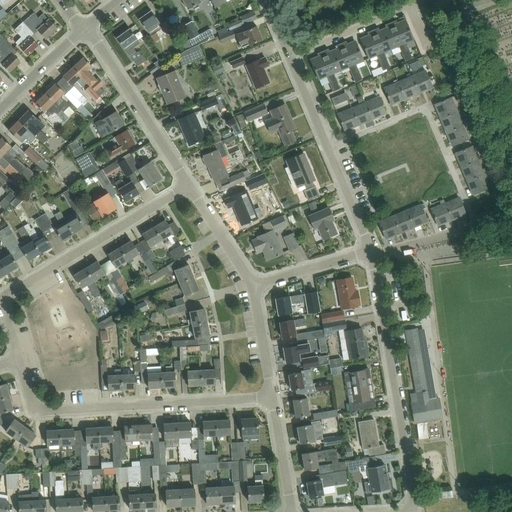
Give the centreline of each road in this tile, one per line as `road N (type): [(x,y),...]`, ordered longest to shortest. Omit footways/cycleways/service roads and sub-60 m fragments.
road 1 (residential): [(325,147),(424,106),(476,227),(370,253)]
road 2 (residential): [(271,396),(48,411),(29,399),(18,360)]
road 3 (residential): [(18,360),(6,312),(12,292),(189,185)]
road 4 (unclassified): [(370,253),(412,510)]
road 5 (residential): [(189,185),(83,28)]
road 6 (residential): [(422,0),(289,56)]
road 7 (residential): [(370,253),(252,286)]
